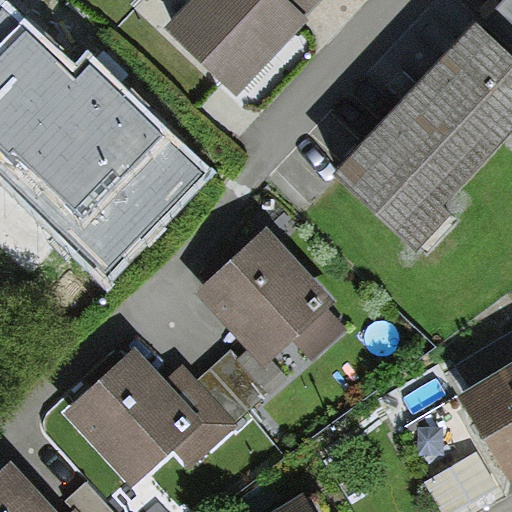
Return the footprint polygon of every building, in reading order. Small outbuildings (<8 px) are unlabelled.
[(316,0),(204,0),(167,40),(237,106),(310,28),(307,24),(323,7),(316,0)] [(511,0),(484,31),(511,56),(511,0)] [(0,169),(103,271),(200,174),(89,65),(72,83),(0,12),(0,169)] [(511,69),(476,36),(333,192),(416,268),(452,228),(444,221),(511,146),(511,69)] [(269,236),(197,303),(266,377),(298,347),(315,365),(348,334),(330,315),(337,309),(269,236)] [(510,491),(511,489),(511,337),(457,370),(473,398),(459,406),(510,491)] [(138,356),(66,422),(133,495),(176,456),(205,429),(166,387),(138,356)] [(267,395),(231,356),(200,385),(237,424),(267,395)] [(185,369),(166,387),(205,429),(176,456),(193,474),(241,429),(237,424),(200,385),(185,369)] [(463,511),(499,491),(477,454),(425,486),(440,511),(463,511)] [(51,511),(13,470),(0,481),(0,511),(51,511)] [(72,511),(109,511),(86,486),(66,505),(72,511)] [(296,511),(326,511),(318,499),(296,511)]
